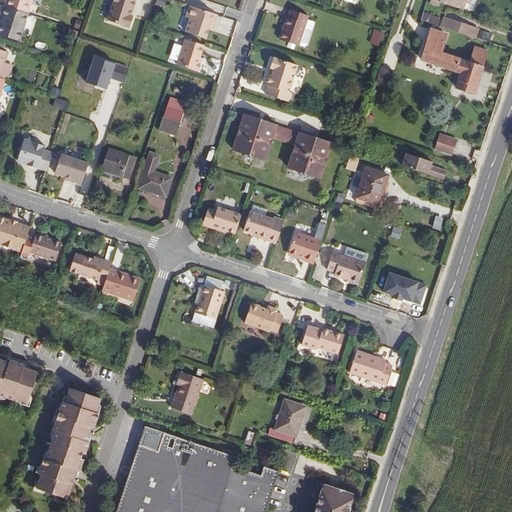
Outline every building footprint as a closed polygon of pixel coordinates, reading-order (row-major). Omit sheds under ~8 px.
[(31,14),(34,0),(9,0),(7,6),(31,14)] [(115,0),(110,20),(132,26),(135,15),(133,14),(137,0),(115,0)] [(452,3),(452,0),(417,0),(415,9),(422,11),(424,7),(447,14),(450,8),(452,3)] [(0,33),(22,41),(31,14),(7,6),(4,14),(6,15),(0,32),(0,33)] [(211,30),(213,23),(216,24),(219,15),(192,6),(189,18),(193,19),(188,32),(209,39),(211,31),(211,30)] [(424,14),(423,20),(439,23),(440,17),(424,14)] [(298,35),(291,33),(294,25),(295,20),(277,15),(275,22),(273,22),(271,30),(272,31),(271,35),(269,35),(266,44),(285,50),(286,49),(291,51),(293,49),(298,35)] [(425,31),(427,25),(409,18),(407,25),(425,31)] [(465,34),(432,23),(428,33),(453,40),(462,44),(465,34)] [(298,35),(301,27),(294,25),(291,33),(298,35)] [(376,29),(371,43),(381,47),(385,32),(376,29)] [(491,41),(493,33),(484,31),(483,39),(491,41)] [(361,32),(357,46),(365,49),(370,35),(361,32)] [(441,76),(445,64),(425,57),(431,39),(416,34),(406,65),(441,76)] [(201,62),(202,58),(206,46),(188,40),(179,65),(200,71),(203,62),(201,62)] [(0,76),(3,78),(11,52),(0,48),(0,76)] [(459,97),(472,56),(461,51),(455,67),(445,64),(441,76),(447,78),(442,92),(459,97)] [(132,68),(97,56),(88,81),(109,88),(113,79),(127,84),(132,68)] [(275,96),(284,69),(260,61),(257,72),(258,72),(260,73),(258,79),(256,78),(252,89),(254,89),(252,98),(274,105),(277,97),(275,96)] [(369,70),(363,89),(373,92),(379,73),(369,70)] [(0,105),(8,80),(3,78),(0,76),(0,105)] [(55,99),(54,108),(67,110),(68,100),(55,99)] [(174,109),(177,100),(172,99),(169,107),(174,109)] [(178,136),(189,104),(179,101),(178,101),(177,100),(174,109),(169,107),(161,130),(178,136)] [(260,142),(264,129),(231,118),(220,152),(231,156),(235,162),(241,159),(253,163),(260,142)] [(285,150),(289,138),(264,129),(260,142),(285,150)] [(311,182),(322,148),(289,138),(285,150),(278,171),(290,175),(293,181),(299,178),(311,182)] [(426,138),(421,153),(439,159),(444,144),(426,138)] [(54,154),(46,151),(47,148),(38,145),(39,142),(31,139),(28,141),(26,141),(23,149),(25,152),(21,154),(19,162),(48,172),(54,154)] [(112,150),(105,171),(133,180),(140,159),(112,150)] [(153,154),(141,189),(168,198),(175,179),(155,173),(161,156),(153,154)] [(94,164),(66,155),(59,175),(87,184),(94,164)] [(356,171),(358,159),(350,157),(348,170),(356,171)] [(393,163),(389,174),(430,188),(433,179),(418,174),(419,171),(393,163)] [(350,175),(340,205),(361,212),(371,182),(350,175)] [(263,246),(271,223),(261,220),(260,222),(252,220),(254,213),(239,208),(231,233),(246,238),(245,240),(263,246)] [(222,238),(228,219),(204,211),(203,215),(195,213),(190,229),(208,235),(208,234),(222,238)] [(433,228),(441,230),(444,218),(437,216),(433,228)] [(320,223),(317,238),(325,240),(327,225),(320,223)] [(395,227),(391,236),(399,239),(402,229),(395,227)] [(10,257),(15,240),(18,233),(9,230),(8,234),(0,231),(0,251),(2,252),(1,254),(10,257)] [(313,263),(320,241),(295,232),(288,253),(301,257),(301,259),(313,263)] [(43,266),(49,249),(23,240),(23,243),(15,240),(10,257),(9,261),(16,263),(18,257),(43,266)] [(359,281),(366,260),(333,250),(328,268),(336,270),(335,273),(345,277),(351,279),(359,281)] [(97,275),(100,267),(93,265),(92,267),(82,264),(63,258),(57,275),(86,285),(86,283),(93,285),(97,275)] [(387,270),(381,289),(391,292),(391,295),(401,298),(401,296),(419,301),(425,283),(387,270)] [(121,305),(127,285),(97,275),(93,285),(90,295),(121,305)] [(204,285),(195,311),(215,318),(224,292),(204,285)] [(250,303),(244,323),(269,331),(270,329),(277,332),(283,315),(276,312),(276,309),(267,306),(266,309),(259,307),(259,305),(250,303)] [(306,325),(300,344),(314,349),(315,347),(337,354),(343,335),(321,328),(320,329),(306,325)] [(357,350),(350,373),(386,384),(392,364),(385,362),(386,359),(357,350)] [(0,396),(11,400),(12,399),(26,404),(36,372),(8,363),(8,360),(0,357),(0,396)] [(193,414),(204,380),(181,373),(178,382),(181,383),(180,386),(173,407),(193,414)] [(397,387),(399,374),(392,373),(390,386),(397,387)] [(40,472),(36,487),(67,497),(72,483),(75,484),(94,427),(93,426),(97,412),(96,412),(101,398),(69,387),(55,429),(52,428),(38,472),(40,472)] [(273,427),(271,433),(294,441),(305,407),(286,401),(277,428),(273,427)] [(267,511),(280,476),(264,470),(262,479),(236,470),(239,461),(146,430),(118,511),(267,511)] [(233,439),(231,445),(237,448),(240,441),(233,439)] [(353,511),(359,498),(328,488),(320,511),(353,511)]
